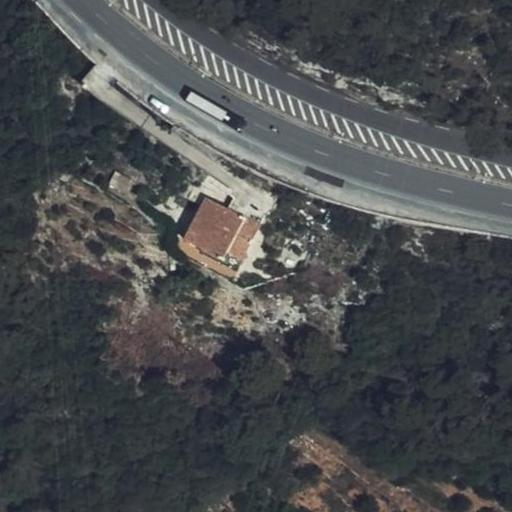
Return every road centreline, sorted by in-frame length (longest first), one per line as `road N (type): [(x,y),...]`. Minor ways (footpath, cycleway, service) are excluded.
road 1 (primary): [(81,0),(181,82),(262,129),(356,165),(511,206)]
road 2 (primary): [(511,154),(399,127),(307,89),(214,39),(163,0)]
